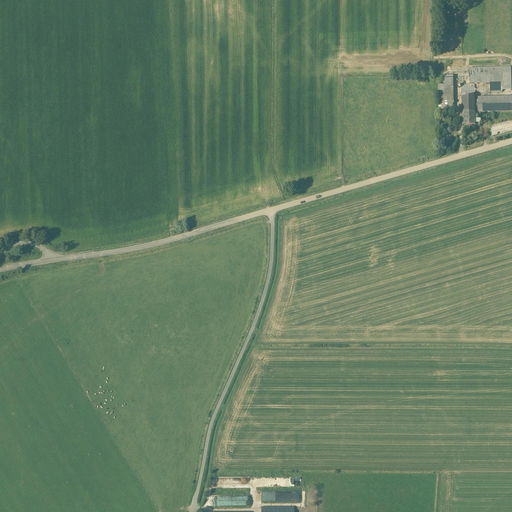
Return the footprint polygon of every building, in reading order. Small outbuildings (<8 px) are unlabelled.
[(511,68),(470,69),(470,85),(490,85),(490,92),(511,92),(511,68)] [(465,77),(444,77),(444,85),(439,85),(438,113),(454,114),(454,85),(465,85),(465,77)] [(476,97),(462,97),(462,105),(459,105),(459,109),(462,109),(462,114),(476,113),(476,98),(476,97)] [(511,106),(511,97),(476,98),(476,113),(476,115),(480,115),(480,112),(511,111),(511,106)] [(476,113),(462,114),(462,126),(476,126),(476,115),(476,113)]
